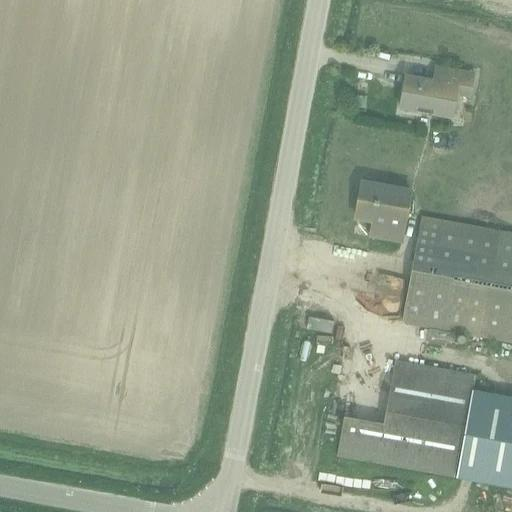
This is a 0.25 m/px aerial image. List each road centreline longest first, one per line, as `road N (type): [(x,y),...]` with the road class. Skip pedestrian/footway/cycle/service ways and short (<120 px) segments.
road 1 (tertiary): [(223,511),(317,0)]
road 2 (unclassified): [(140,511),(0,486)]
